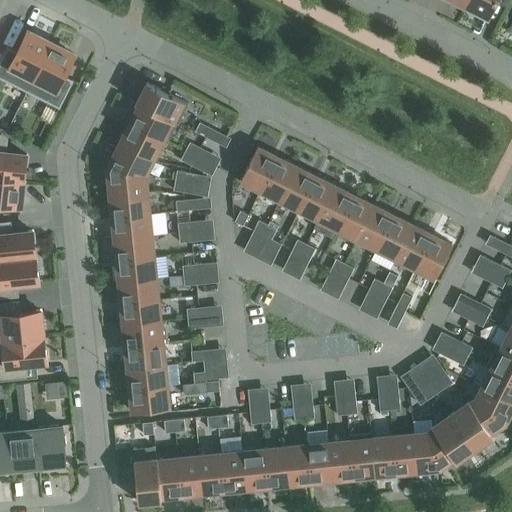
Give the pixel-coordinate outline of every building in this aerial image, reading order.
[(505,0),(508,1),(508,0),(467,0),(465,6),(487,17),(496,0),(505,0)] [(0,60),(0,78),(26,91),(51,42),(29,31),(18,52),(7,47),(0,60)] [(51,42),(26,91),(59,108),(73,80),(62,75),(73,53),(51,42)] [(261,80),(265,71),(250,65),(246,75),(261,80)] [(138,104),(139,103),(178,122),(177,123),(178,123),(188,103),(169,93),(170,89),(169,88),(167,92),(147,82),(136,103),(138,104)] [(129,122),(163,139),(163,140),(168,142),(177,123),(178,122),(139,103),(138,104),(129,122)] [(361,132),(370,113),(356,106),(347,126),(361,132)] [(199,121),(195,131),(205,136),(210,127),(199,121)] [(163,139),(129,122),(119,141),(154,159),(163,140),(163,139)] [(0,177),(24,180),(26,154),(0,151),(0,137),(0,134),(0,133),(0,177)] [(399,151),(436,168),(444,150),(407,133),(399,151)] [(107,167),(146,174),(154,159),(119,141),(107,167)] [(185,150),(196,156),(200,147),(190,141),(185,150)] [(260,190),(277,156),(258,146),(251,158),(246,167),(247,168),(240,180),(260,190)] [(191,165),(196,156),(185,150),(180,159),(191,165)] [(277,156),(260,190),(280,200),(297,166),(277,156)] [(299,210),(316,175),(297,166),(280,200),(299,210)] [(110,196),(148,191),(146,174),(107,167),(110,196)] [(177,169),(175,179),(187,182),(189,172),(177,169)] [(314,228),(335,185),(316,175),(299,210),(317,219),(313,228),(314,228)] [(24,180),(0,177),(0,203),(21,206),(24,180)] [(187,182),(175,179),(173,190),(185,192),(187,182)] [(333,238),(355,195),(335,185),(314,228),(333,238)] [(112,217),(150,213),(148,191),(110,196),(112,217)] [(355,195),(333,238),(334,238),(336,234),(355,243),(374,204),(355,195)] [(188,209),(188,199),(175,200),(176,210),(188,209)] [(374,204),(355,243),(357,239),(376,248),(393,214),(374,204)] [(240,210),(234,221),(243,225),(249,214),(240,210)] [(150,213),(112,217),(114,238),(152,234),(150,213)] [(393,214),(376,248),(395,258),(413,224),(393,214)] [(267,237),(273,226),(259,219),(253,230),(267,237)] [(179,232),(191,231),(190,220),(178,222),(179,232)] [(0,259),(35,256),(32,230),(5,233),(3,221),(0,221),(0,259)] [(413,224),(395,258),(415,268),(432,233),(413,224)] [(287,233),(273,226),(267,237),(281,244),(287,233)] [(192,241),(191,231),(179,232),(180,242),(192,241)] [(432,233),(415,268),(435,278),(441,265),(442,266),(446,256),(445,256),(452,243),(432,233)] [(152,234),(114,238),(116,260),(154,256),(152,234)] [(301,254),(306,243),(297,239),(292,249),(301,254)] [(315,248),(306,243),(301,254),(310,259),(315,248)] [(35,256),(0,259),(0,298),(11,297),(10,285),(38,282),(35,256)] [(118,281),(156,277),(154,256),(116,260),(118,281)] [(330,269),(339,273),(345,262),(336,258),(330,269)] [(354,267),(345,262),(339,273),(348,278),(354,267)] [(183,275),(195,273),(194,263),(182,265),(183,275)] [(500,264),(496,273),(506,278),(511,269),(500,264)] [(196,284),(195,273),(183,275),(184,285),(196,284)] [(506,278),(496,273),(491,282),(502,287),(506,278)] [(120,303),(159,299),(156,277),(118,281),(120,303)] [(369,288),(378,293),(383,282),(374,277),(369,288)] [(392,286),(383,282),(378,293),(375,298),(384,302),(392,286)] [(275,320),(289,320),(288,292),(263,293),(264,309),(274,309),(275,320)] [(403,292),(397,302),(407,307),(412,296),(403,292)] [(123,324),(166,320),(166,319),(161,320),(159,299),(120,303),(123,324)] [(0,340),(43,336),(41,310),(13,313),(12,301),(0,302),(0,340)] [(476,311),(487,317),(492,308),(481,302),(476,311)] [(187,318),(199,316),(198,306),(186,307),(187,318)] [(292,316),(314,322),(316,313),(294,307),(292,316)] [(487,317),(476,311),(472,320),(482,326),(487,317)] [(199,316),(187,318),(188,328),(200,327),(199,316)] [(243,318),(244,346),(265,345),(263,317),(243,318)] [(166,320),(123,324),(125,346),(168,341),(166,320)] [(496,345),(511,353),(511,329),(510,328),(500,347),(496,345)] [(46,362),(43,336),(0,340),(0,380),(20,379),(18,365),(46,362)] [(168,341),(125,346),(127,367),(165,363),(163,343),(168,342),(168,341)] [(461,341),(457,350),(468,355),(472,346),(461,341)] [(511,353),(496,345),(486,365),(511,377),(511,353)] [(204,359),(203,349),(191,350),(192,361),(204,359)] [(468,355),(457,350),(452,359),(463,364),(468,355)] [(129,389),(167,385),(165,363),(127,367),(129,389)] [(511,377),(486,365),(490,367),(481,386),(511,401),(511,377)] [(206,381),(205,370),(193,372),(194,382),(206,381)] [(447,374),(444,373),(437,378),(444,387),(452,382),(447,374)] [(66,380),(55,381),(57,396),(67,395),(66,380)] [(218,380),(206,381),(207,391),(219,390),(218,380)] [(429,383),(436,393),(441,390),(434,380),(429,383)] [(436,393),(429,383),(425,386),(431,396),(436,393)] [(167,385),(129,389),(131,411),(170,407),(167,385)] [(505,423),(511,409),(511,401),(481,386),(475,397),(469,401),(468,401),(476,413),(480,410),(505,423)] [(414,393),(415,397),(420,404),(428,398),(422,388),(414,393)] [(31,391),(17,393),(18,405),(32,403),(31,391)] [(389,397),(390,409),(400,408),(399,396),(389,397)] [(380,410),(390,409),(389,397),(379,398),(380,410)] [(346,401),(347,413),(357,412),(356,400),(346,401)] [(346,401),(336,402),(337,414),(347,413),(346,401)] [(476,413),(468,401),(450,413),(474,447),(492,435),(491,433),(505,423),(480,410),(476,413)] [(303,406),(304,418),(314,416),(313,405),(303,406)] [(304,418),(303,406),(293,407),(294,419),(304,418)] [(260,410),(261,422),(271,421),(270,409),(260,410)] [(261,422),(260,410),(250,411),(251,423),(261,422)] [(450,413),(432,425),(441,438),(437,440),(439,466),(439,468),(454,458),(455,460),(474,447),(450,413)] [(227,414),(217,415),(218,426),(228,425),(227,414)] [(218,426),(217,415),(207,416),(208,427),(218,426)] [(184,418),(174,419),(175,431),(185,430),(184,418)] [(165,432),(175,431),(174,419),(164,420),(165,432)] [(143,434),(154,433),(152,421),(142,422),(143,434)] [(34,427),(38,468),(42,467),(42,469),(43,469),(43,467),(49,466),(48,462),(67,460),(67,458),(66,458),(64,445),(66,445),(65,435),(63,436),(62,424),(34,427)] [(439,468),(439,466),(437,440),(441,438),(432,425),(432,426),(432,427),(426,431),(414,432),(418,470),(439,468)] [(38,468),(34,427),(7,430),(11,465),(27,464),(28,469),(38,468)] [(7,430),(0,430),(0,466),(11,465),(7,430)] [(371,432),(349,434),(353,475),(354,477),(375,475),(371,432)] [(397,473),(396,471),(393,434),(372,436),(371,432),(375,475),(397,473)] [(397,473),(418,470),(414,432),(393,434),(396,471),(397,473)] [(354,477),(353,475),(349,434),(349,439),(328,441),(332,479),(354,477)] [(311,481),(332,479),(328,441),(307,443),(311,481)] [(307,443),(285,445),(289,483),(311,481),(307,443)] [(264,447),(267,484),(268,486),(289,483),(285,445),(264,447)] [(268,486),(267,484),(264,447),(242,450),(246,488),(268,486)] [(225,490),(246,488),(242,450),(221,452),(225,490)] [(221,452),(199,454),(203,492),(225,490),(221,452)] [(182,494),(203,492),(199,454),(178,456),(182,494)] [(182,494),(178,456),(157,458),(157,457),(156,458),(160,499),(161,499),(161,496),(182,494)] [(156,458),(134,460),(136,477),(131,477),(131,478),(136,478),(138,501),(160,499),(156,458)]
